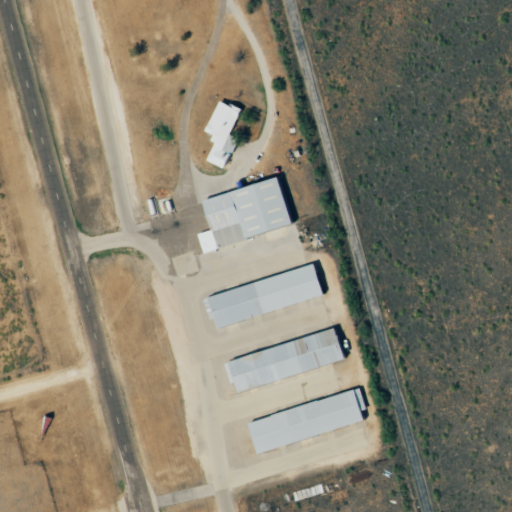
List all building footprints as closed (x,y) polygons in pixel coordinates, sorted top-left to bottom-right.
[(207,160),(226,168),(239,137),(232,134),(242,109),(220,99),(207,132),(217,136),(207,160)] [(205,199),(213,230),(199,234),(204,250),(295,227),(282,178),(205,199)] [(326,297),(317,266),(205,296),(212,320),(217,318),(219,326),(326,297)] [(347,362),(339,330),(226,361),(232,384),(238,382),(240,391),(347,362)] [(250,420),(258,451),(369,423),(361,390),(250,420)]
